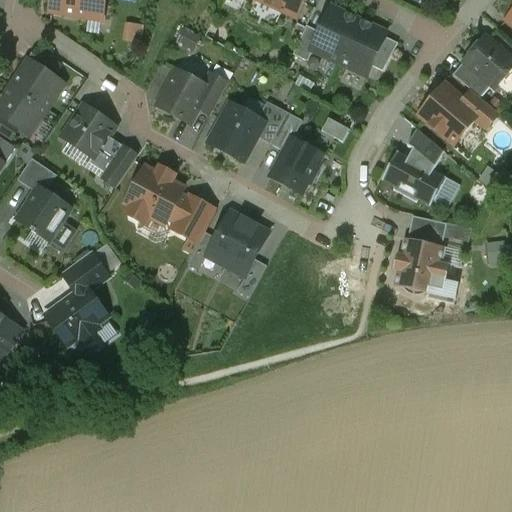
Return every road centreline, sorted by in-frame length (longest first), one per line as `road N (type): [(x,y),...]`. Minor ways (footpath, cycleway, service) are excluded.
road 1 (residential): [(466,0),(400,81),(356,159),(358,224),(326,234),(209,171)]
road 2 (residential): [(127,91),(20,18)]
